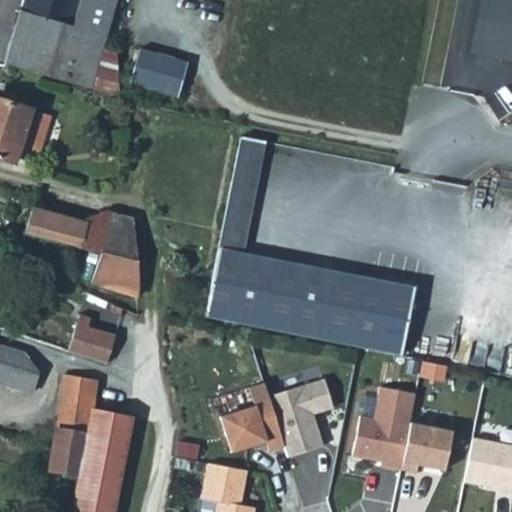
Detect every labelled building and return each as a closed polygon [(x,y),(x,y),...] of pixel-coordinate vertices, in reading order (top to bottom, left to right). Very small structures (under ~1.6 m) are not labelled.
[(24,0),(23,6),(22,11),(107,33),(115,0),(24,0)] [(107,33),(22,11),(9,59),(93,83),(107,33)] [(120,47),(104,42),(93,83),(123,91),(120,47)] [(140,50),(131,84),(180,98),(189,64),(140,50)] [(0,93),(0,152),(17,158),(34,105),(0,93)] [(242,253),(264,141),(240,136),(218,248),(242,253)] [(28,226),(81,241),(88,215),(39,201),(37,200),(28,226)] [(110,205),(88,215),(81,241),(104,247),(140,257),(136,219),(137,212),(110,205)] [(143,289),(140,257),(104,247),(96,277),(109,281),(108,285),(130,291),(131,287),(143,289)] [(242,253),(218,248),(204,316),(400,355),(414,287),(242,253)] [(119,326),(80,314),(77,324),(114,343),(119,326)] [(114,343),(77,324),(72,342),(111,355),(114,343)] [(0,372),(35,383),(45,352),(0,337),(0,372)] [(114,511),(134,408),(94,401),(100,372),(67,366),(49,464),(79,469),(70,511),(114,511)] [(283,446),(287,457),(323,446),(312,414),(336,405),(327,378),(268,396),(283,446)] [(254,406),(219,416),(230,452),(265,441),(268,451),(283,446),(268,396),(263,383),(248,387),(254,406)] [(351,456),(369,460),(374,458),(381,460),(379,466),(399,470),(414,394),(379,387),(372,418),(359,416),(351,456)] [(458,428),(417,419),(409,456),(450,465),(458,428)] [(511,452),(470,444),(463,482),(491,488),(492,485),(511,489),(510,491),(511,491),(511,452)] [(240,504),(246,470),(207,463),(201,498),(216,501),(214,511),(253,511),(254,507),(240,504)]
